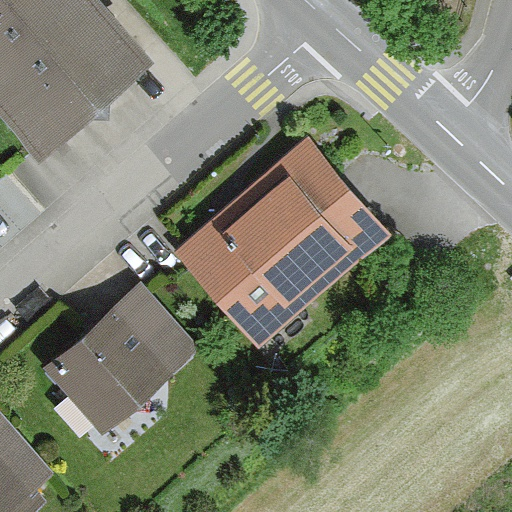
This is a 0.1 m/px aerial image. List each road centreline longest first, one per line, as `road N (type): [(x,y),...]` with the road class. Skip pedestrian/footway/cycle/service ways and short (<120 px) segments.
road 1 (residential): [(0,312),(329,28)]
road 2 (tertiary): [(463,149),(329,28)]
road 3 (residential): [(507,0),(463,149)]
